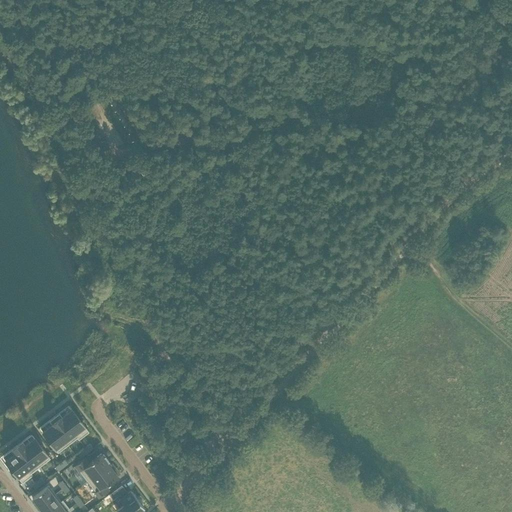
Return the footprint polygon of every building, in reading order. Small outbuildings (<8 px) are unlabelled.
[(98,129),(92,131),(94,140),(90,141),(93,153),(108,149),(105,137),(100,138),(98,129)] [(387,336),(422,338),(432,339),(433,323),(434,323),(433,323),(433,320),(434,320),(433,320),(433,318),(424,318),(423,328),(393,326),(392,336),(387,336)] [(387,336),(386,346),(412,347),(412,357),(421,358),(422,343),(422,340),(423,340),(422,340),(422,338),(387,336)] [(439,357),(439,359),(449,360),(477,361),(477,351),(449,349),(450,339),(440,339),(439,354),(439,357)] [(350,342),(350,356),(369,357),(370,343),(350,342)] [(387,376),(420,378),(421,363),(421,360),(422,360),(421,359),(421,358),(412,357),(388,356),(388,366),(408,367),(407,377),(387,376)] [(438,376),(438,377),(438,379),(473,381),(474,371),(448,369),(449,360),(439,359),(438,373),(438,374),(438,376)] [(387,376),(387,386),(407,387),(406,397),(419,398),(420,383),(420,380),(421,379),(420,379),(420,378),(387,376)] [(511,378),(495,377),(494,391),(511,392),(511,378)] [(432,396),(432,397),(432,399),(442,399),(442,389),(472,391),(473,381),(438,379),(433,378),(432,393),(432,396)] [(358,387),(357,407),(371,408),(372,388),(358,387)] [(384,396),(383,407),(397,408),(396,419),(414,420),(414,410),(415,405),(401,404),(401,397),(384,396)] [(494,407),(493,427),(507,427),(508,408),(494,407)] [(61,416),(79,439),(89,432),(71,409),(62,417),(61,416)] [(51,424),(52,425),(67,445),(77,438),(78,440),(79,439),(61,416),(51,424)] [(58,452),(67,445),(52,425),(42,432),(58,452)] [(24,445),(40,466),(50,458),(34,438),(25,445),(24,445)] [(14,452),(32,475),(31,473),(40,466),(24,445),(14,452)] [(22,483),(32,475),(14,452),(14,453),(5,461),(22,483)] [(79,471),(87,481),(110,463),(102,452),(88,463),(84,458),(74,466),(78,471),(79,471)] [(105,484),(117,475),(109,465),(110,464),(110,463),(87,481),(95,491),(94,492),(98,498),(109,490),(105,484)] [(362,468),(349,470),(351,493),(364,491),(365,501),(372,500),(371,488),(364,488),(362,468)] [(322,469),(303,472),(305,483),(323,480),(322,469)] [(323,480),(305,483),(306,483),(307,493),(325,491),(323,480)] [(407,480),(395,481),(398,501),(409,500),(410,505),(417,504),(415,492),(409,492),(407,480)] [(385,495),(379,496),(381,508),(387,507),(387,503),(398,501),(395,481),(384,483),(385,495)] [(32,497),(38,505),(54,493),(48,485),(32,497)] [(282,485),(263,487),(265,499),(284,496),(282,485)] [(116,510),(117,511),(137,511),(144,507),(142,505),(143,503),(138,497),(137,498),(131,490),(119,499),(123,504),(116,510)] [(325,491),(307,493),(308,504),(326,502),(325,491)] [(38,505),(43,511),(45,511),(60,501),(54,493),(38,505)] [(284,496),(265,499),(266,509),(284,507),(283,497),(284,497),(284,496)] [(459,497),(439,499),(440,511),(443,511),(445,511),(459,511),(460,510),(459,497)] [(45,511),(63,511),(69,508),(62,499),(60,501),(45,511)] [(327,511),(326,502),(308,504),(309,511),(327,511)]
